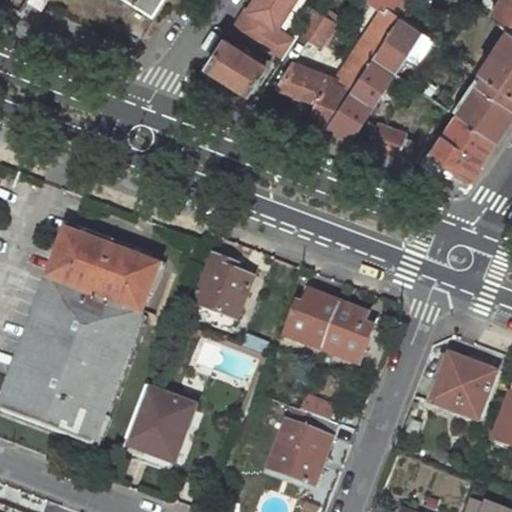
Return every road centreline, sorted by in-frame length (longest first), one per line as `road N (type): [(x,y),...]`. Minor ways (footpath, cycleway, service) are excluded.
road 1 (tertiary): [(149,162),(440,275)]
road 2 (residential): [(346,511),(440,275)]
road 3 (residential): [(0,458),(143,511)]
road 4 (residential): [(148,115),(217,0)]
road 5 (tertiary): [(0,106),(120,151)]
